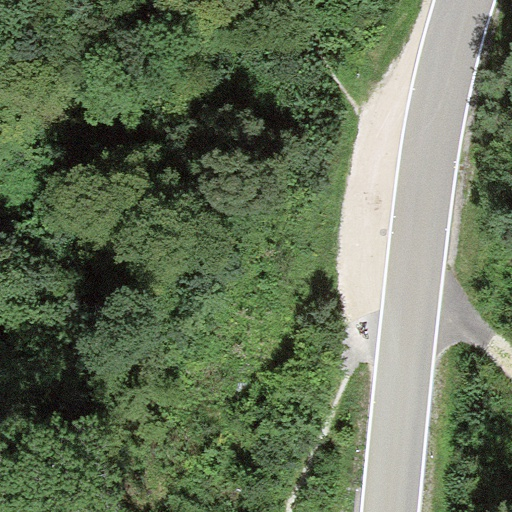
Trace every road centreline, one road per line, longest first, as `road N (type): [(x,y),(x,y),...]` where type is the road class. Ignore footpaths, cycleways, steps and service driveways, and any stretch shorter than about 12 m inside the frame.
road 1 (tertiary): [(390,511),(439,111),(468,0)]
road 2 (track): [(416,278),(511,359)]
